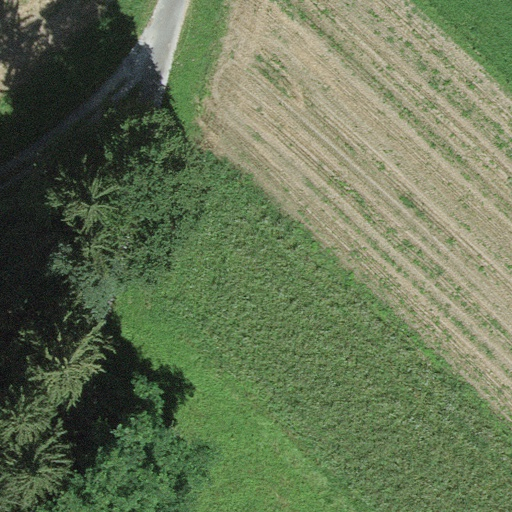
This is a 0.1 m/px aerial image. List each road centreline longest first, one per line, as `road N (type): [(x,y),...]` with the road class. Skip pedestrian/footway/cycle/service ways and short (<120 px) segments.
road 1 (track): [(153,15),(39,444),(34,511)]
road 2 (track): [(153,15),(44,149),(0,170)]
